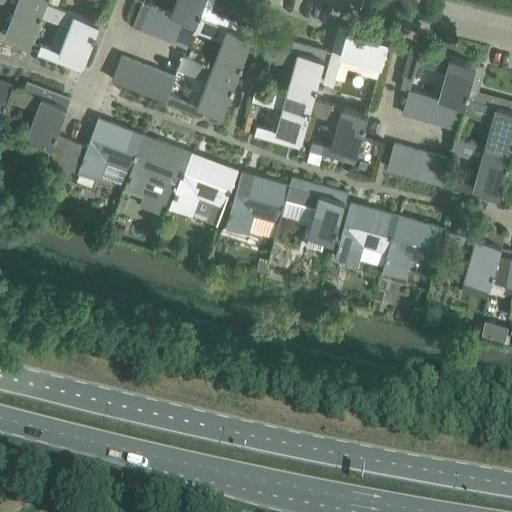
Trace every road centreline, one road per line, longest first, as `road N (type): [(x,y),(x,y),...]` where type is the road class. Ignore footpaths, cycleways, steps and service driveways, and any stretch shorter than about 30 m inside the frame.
road 1 (secondary): [(511,485),(223,432),(0,376)]
road 2 (secondary): [(0,421),(395,511)]
road 3 (residential): [(442,136),(385,113),(408,14)]
road 4 (residential): [(75,127),(121,0)]
